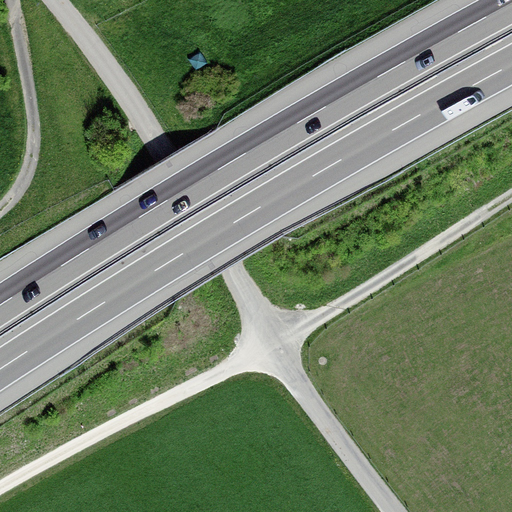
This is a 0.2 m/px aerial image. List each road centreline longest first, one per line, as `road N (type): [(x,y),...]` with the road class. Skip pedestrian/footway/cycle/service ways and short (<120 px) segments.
road 1 (motorway): [(0,368),(253,210),(511,63)]
road 2 (motorway): [(511,2),(225,164),(0,304)]
road 3 (track): [(0,487),(274,344),(511,195)]
road 4 (unclassified): [(54,0),(121,86),(231,266)]
road 5 (unclassified): [(395,511),(300,386),(231,266)]
road 6 (track): [(12,0),(33,139),(24,180),(0,210)]
